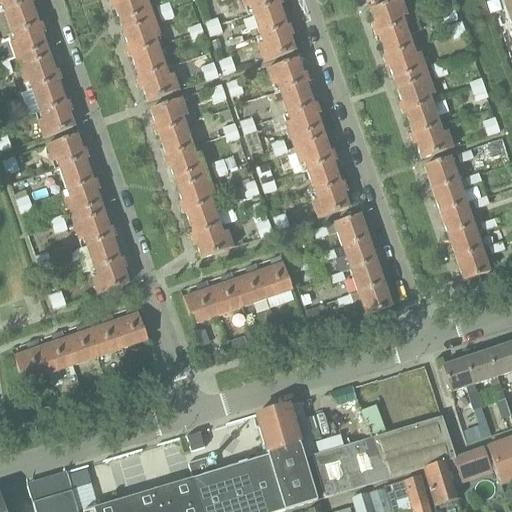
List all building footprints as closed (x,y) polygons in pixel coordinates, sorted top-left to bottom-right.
[(0,0),(0,6),(2,6),(4,13),(30,5),(33,3),(31,0),(0,0)] [(153,22),(150,15),(144,0),(113,0),(112,0),(109,1),(113,11),(115,10),(123,33),(153,22)] [(249,8),(252,15),(277,6),(277,7),(280,6),(277,0),(241,0),(244,9),(249,8)] [(511,0),(500,0),(504,10),(511,7),(511,0)] [(375,37),(378,36),(415,23),(412,13),(404,16),(399,1),(369,12),(374,26),(371,28),(375,37)] [(158,16),(171,12),(168,4),(156,8),(158,16)] [(38,27),(30,5),(4,13),(12,36),(38,27)] [(252,15),(260,38),(285,30),(285,29),(277,7),(277,6),(252,15)] [(433,18),(437,29),(457,22),(454,10),(433,18)] [(173,20),(171,12),(158,16),(161,24),(173,20)] [(204,24),(207,32),(219,27),(216,20),(204,24)] [(129,58),(131,57),(156,49),(153,40),(158,38),(153,22),(123,33),(128,48),(125,48),(129,58)] [(378,36),(385,57),(410,49),(406,37),(420,32),(417,22),(415,23),(378,36)] [(466,38),(461,23),(449,28),(453,43),(466,38)] [(10,45),(16,62),(46,52),(40,36),(44,35),(40,26),(38,27),(12,36),(15,43),(10,45)] [(187,30),(189,37),(202,33),(199,26),(187,30)] [(221,35),(219,27),(207,32),(209,39),(221,35)] [(287,28),(285,29),(285,30),(260,38),(262,45),(257,47),(263,64),(293,53),(288,38),(290,37),(287,28)] [(202,33),(189,37),(192,45),(204,41),(202,33)] [(221,50),(218,42),(211,44),(214,53),(221,50)] [(131,57),(139,79),(164,70),(156,49),(131,57)] [(410,49),(385,57),(382,59),(385,68),(389,67),(397,90),(426,79),(418,55),(413,57),(410,49)] [(16,62),(18,69),(24,86),(29,84),(32,92),(57,83),(60,82),(56,73),(53,74),(46,52),(16,62)] [(230,59),(218,63),(223,78),(235,74),(230,59)] [(0,62),(0,71),(9,68),(6,60),(0,62)] [(304,84),(304,85),(307,84),(304,75),(301,76),(296,61),(266,71),(271,88),(276,86),(279,93),(304,84)] [(432,74),(445,69),(442,61),(429,65),(432,74)] [(218,80),(212,65),(200,69),(205,84),(218,80)] [(0,80),(12,76),(9,68),(0,71),(0,80)] [(447,77),(445,69),(432,74),(435,82),(447,77)] [(167,78),(164,70),(139,79),(136,80),(140,89),(142,89),(147,103),(177,93),(171,77),(167,78)] [(402,115),(405,114),(430,106),(427,98),(432,96),(426,79),(397,90),(402,105),(399,106),(402,115)] [(486,95),(480,80),(468,84),(473,99),(486,95)] [(230,100),(231,100),(242,96),(237,81),(225,85),(230,100)] [(64,105),(57,83),(32,92),(39,114),(64,105)] [(312,107),(304,85),(304,84),(279,93),(267,97),(275,120),(287,116),(312,107)] [(220,87),(208,91),(213,105),(224,102),(220,87)] [(156,137),(158,136),(184,127),(181,119),(186,117),(180,101),(150,111),(155,126),(152,127),(156,137)] [(64,105),(39,114),(42,121),(37,123),(43,140),(73,129),(67,114),(71,113),(67,104),(64,105)] [(290,142),(320,131),(315,116),(317,115),(314,106),(312,107),(287,116),(289,123),(284,125),(290,142)] [(405,114),(412,136),(438,128),(430,106),(405,114)] [(224,123),(231,120),(232,120),(229,111),(221,114),(224,123)] [(482,123),(486,138),(487,139),(499,134),(494,119),(482,123)] [(238,124),(240,131),(253,127),(251,120),(238,124)] [(222,130),(224,137),(236,133),(234,126),(222,130)] [(158,136),(166,157),(191,148),(184,127),(158,136)] [(253,127),(240,131),(243,139),(256,134),(253,127)] [(441,135),(438,128),(412,136),(410,137),(413,147),(416,146),(421,160),(451,150),(445,134),(441,135)] [(303,164),(306,171),(331,163),(334,163),(330,153),(328,154),(320,131),(290,142),(298,166),(303,164)] [(236,133),(224,137),(227,144),(239,140),(236,133)] [(0,155),(11,151),(5,137),(0,138),(0,155)] [(59,170),(84,162),(87,161),(84,151),(81,153),(75,138),(46,148),(51,164),(56,163),(59,170)] [(270,145),(272,152),(282,148),(279,142),(270,145)] [(191,148),(166,157),(163,158),(166,167),(169,167),(177,189),(207,179),(198,155),(194,156),(191,148)] [(285,156),(282,148),(272,152),(275,160),(285,156)] [(457,156),(460,164),(472,160),(470,152),(457,156)] [(18,172),(14,159),(13,157),(1,162),(6,176),(18,172)] [(432,191),(457,183),(449,160),(424,168),(432,191)] [(210,165),(213,173),(225,169),(222,161),(210,165)] [(91,184),(84,162),(59,170),(66,193),(91,184)] [(306,171),(314,195),(339,186),(339,185),(331,163),(306,171)] [(228,177),(225,169),(213,173),(215,181),(228,177)] [(480,183),(477,175),(465,179),(467,188),(480,183)] [(259,181),(261,188),(273,184),(271,177),(259,181)] [(183,215),(185,214),(211,205),(208,197),(212,196),(207,179),(177,189),(182,204),(179,205),(183,215)] [(95,183),(91,184),(66,193),(69,200),(64,201),(70,219),(100,208),(95,193),(98,192),(95,183)] [(241,187),(243,194),(256,189),(254,183),(241,187)] [(432,191),(440,214),(464,205),(457,183),(432,191)] [(276,192),(273,184),(261,188),(264,196),(276,192)] [(342,184),(339,185),(339,186),(314,195),(316,201),(311,203),(317,220),(347,210),(342,195),(345,194),(342,184)] [(259,197),(256,189),(243,194),(246,202),(259,197)] [(14,201),(17,210),(29,205),(26,197),(14,201)] [(488,206),(486,198),(472,202),(475,211),(488,206)] [(20,218),(21,217),(32,213),(29,205),(17,210),(20,218)] [(185,214),(193,235),(218,227),(211,205),(185,214)] [(464,205),(440,214),(448,237),(473,228),(464,205)] [(86,249),(111,241),(115,240),(111,230),(108,231),(100,208),(70,219),(78,242),(83,240),(86,249)] [(272,220),(277,234),(289,230),(284,216),(272,220)] [(52,229),(64,225),(61,217),(49,221),(52,229)] [(334,226),(342,248),(367,240),(359,217),(334,226)] [(496,229),(492,220),(480,224),(482,234),(496,229)] [(255,225),(260,241),(272,236),(267,222),(255,225)] [(66,232),(64,225),(52,229),(54,237),(66,232)] [(218,227),(193,235),(190,236),(193,246),(196,245),(201,260),(231,250),(226,233),(221,235),(218,227)] [(448,237),(456,260),(481,252),(473,228),(448,237)] [(324,229),(321,230),(312,233),(315,242),(327,239),(324,229)] [(295,240),(296,243),(298,248),(312,243),(310,235),(295,240)] [(350,272),(350,271),(375,262),(367,240),(342,248),(342,249),(320,256),(323,264),(334,260),(339,275),(340,275),(350,272)] [(119,263),(111,241),(86,249),(94,271),(119,263)] [(286,247),(293,266),(302,263),(295,243),(286,247)] [(500,244),(488,248),(491,256),(503,251),(500,244)] [(463,282),(487,274),(488,274),(481,252),(456,260),(463,282)] [(47,254),(34,258),(37,267),(50,262),(47,254)] [(273,268),(257,274),(266,299),(291,291),(279,257),(270,261),(273,268)] [(119,263),(94,271),(96,278),(91,280),(97,296),(127,286),(122,272),(125,271),(122,261),(119,263)] [(37,267),(40,274),(44,288),(57,284),(50,262),(37,267)] [(350,272),(357,294),(382,285),(375,262),(350,271),(350,272)] [(266,299),(257,274),(255,266),(246,269),(248,277),(233,282),(242,308),(266,299)] [(242,308),(233,282),(230,274),(221,278),(224,285),(208,291),(217,317),(242,308)] [(340,275),(339,275),(328,278),(331,287),(342,283),(340,275)] [(217,317),(208,291),(206,283),(197,286),(199,294),(183,299),(192,325),(217,317)] [(357,294),(365,317),(390,308),(382,285),(357,294)] [(53,312),(65,308),(60,293),(48,297),(53,312)] [(339,309),(349,305),(347,297),(336,301),(339,309)] [(127,318),(112,324),(121,350),(146,341),(137,315),(136,315),(134,308),(125,311),(127,318)] [(96,359),(121,350),(112,324),(109,316),(100,320),(103,327),(91,331),(89,324),(85,325),(96,359)] [(78,336),(63,341),(72,368),(96,359),(85,325),(76,328),(78,336)] [(54,344),(38,350),(48,376),(72,368),(63,341),(60,334),(51,337),(54,344)] [(226,345),(228,353),(241,349),(238,340),(226,345)] [(23,385),(48,376),(38,350),(36,342),(27,345),(29,353),(14,358),(23,385)] [(488,353),(496,378),(511,372),(511,349),(511,346),(488,353)] [(473,386),(496,378),(488,353),(465,361),(473,386)] [(473,386),(465,361),(442,369),(450,394),(473,386)] [(505,432),(511,429),(511,425),(499,387),(491,390),(505,432)] [(482,409),(477,393),(467,397),(472,412),(482,409)] [(293,422),(289,407),(256,417),(265,448),(267,458),(217,473),(213,458),(187,465),(192,480),(191,480),(201,511),(285,511),(317,503),(304,460),(293,422)] [(374,408),(361,413),(371,439),(385,433),(374,408)] [(441,418),(372,440),(388,481),(421,471),(433,509),(458,501),(453,488),(461,486),(463,485),(454,459),(441,418)] [(304,419),(293,422),(304,460),(312,458),(315,456),(304,419)] [(190,453),(204,449),(199,434),(186,438),(190,453)] [(511,438),(486,447),(500,487),(511,482),(511,438)] [(388,481),(372,440),(315,456),(312,458),(325,500),(388,481)] [(482,449),(454,459),(463,485),(492,475),(482,449)] [(86,472),(67,477),(71,491),(90,485),(86,472)] [(418,511),(427,510),(417,478),(400,484),(409,511),(418,511)] [(201,511),(191,480),(85,511),(201,511)] [(399,511),(406,511),(409,511),(400,484),(390,487),(395,504),(397,503),(399,511)] [(76,511),(71,493),(31,505),(33,511),(76,511)] [(351,500),(354,511),(373,511),(368,494),(351,500)]
